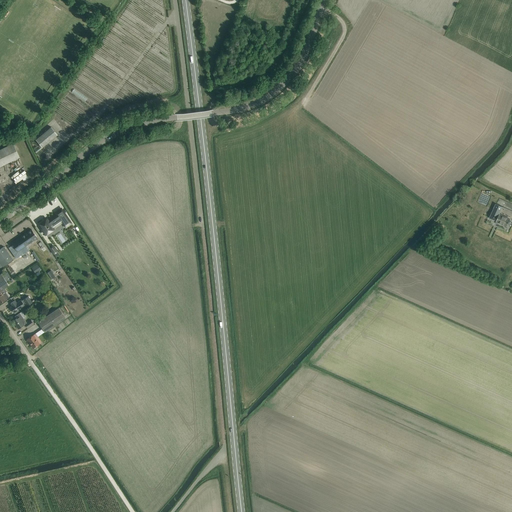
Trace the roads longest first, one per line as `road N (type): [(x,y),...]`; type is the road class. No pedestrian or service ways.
road 1 (primary): [(239,511),(188,0)]
road 2 (unclassified): [(0,221),(125,128),(269,96),(299,61),(320,6)]
road 3 (unclassified): [(202,223),(176,10)]
road 4 (unclassified): [(176,10),(102,112),(47,157)]
road 5 (track): [(132,511),(34,366)]
